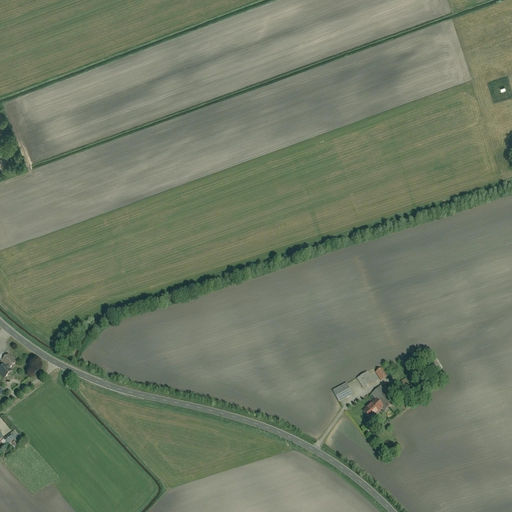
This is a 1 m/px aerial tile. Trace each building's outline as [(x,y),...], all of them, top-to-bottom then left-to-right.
[(17,364),(10,356),(3,363),(6,366),(0,371),(0,374),(7,381),(16,372),(12,369),(17,364)] [(439,361),(422,369),(426,377),(443,369),(439,361)] [(379,382),(387,377),(381,368),(374,373),(379,382)] [(357,381),(363,390),(374,382),(368,374),(357,381)] [(400,382),(405,390),(411,387),(406,379),(400,382)] [(348,384),(336,391),(342,400),(353,393),(348,384)] [(377,398),(364,410),(369,416),(382,403),(385,406),(393,398),(380,386),(373,394),(377,398)] [(9,436),(2,441),(5,445),(12,440),(15,445),(21,440),(17,435),(11,439),(9,436)]
